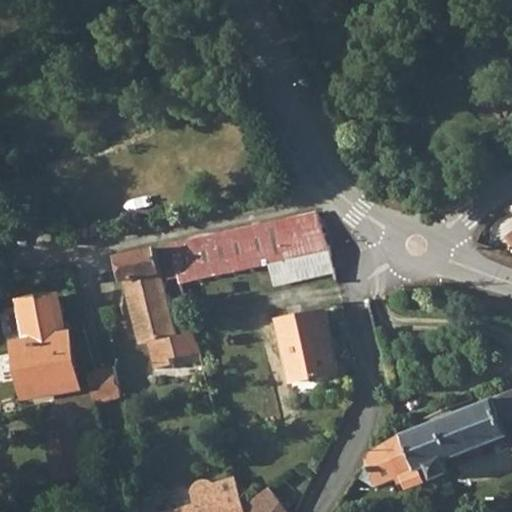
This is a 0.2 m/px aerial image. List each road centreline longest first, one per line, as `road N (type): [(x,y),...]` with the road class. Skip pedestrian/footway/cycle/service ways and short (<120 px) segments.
road 1 (residential): [(328,191),(309,203),(5,256)]
road 2 (tertiary): [(236,0),(284,121),(328,191)]
